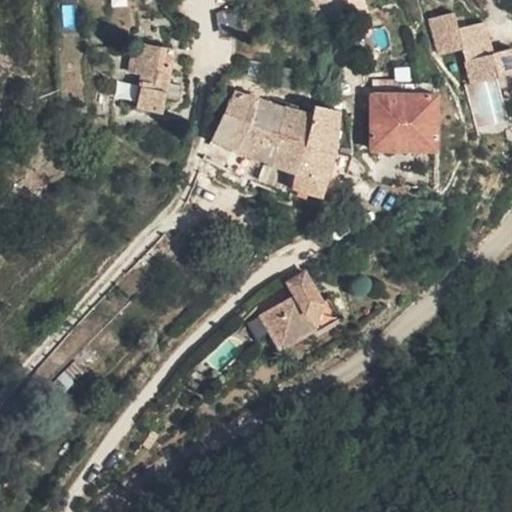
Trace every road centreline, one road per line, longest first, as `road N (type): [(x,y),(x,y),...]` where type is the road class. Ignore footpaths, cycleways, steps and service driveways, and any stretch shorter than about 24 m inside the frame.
road 1 (residential): [(103,511),(168,465),(369,357),(511,239)]
road 2 (unknown): [(0,401),(57,326),(172,209),(194,173),(211,0)]
